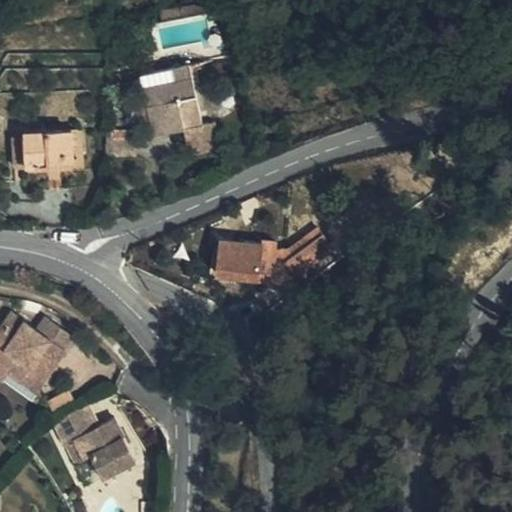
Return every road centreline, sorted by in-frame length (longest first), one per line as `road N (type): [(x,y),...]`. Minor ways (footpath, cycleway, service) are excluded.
road 1 (tertiary): [(511,108),(365,135),(264,171),(105,238),(74,266)]
road 2 (residential): [(120,293),(165,290),(228,325),(258,365),(270,511)]
road 3 (tertiary): [(511,278),(467,335),(426,412),(416,511)]
road 4 (tertiary): [(120,293),(177,357),(191,421),(189,511)]
